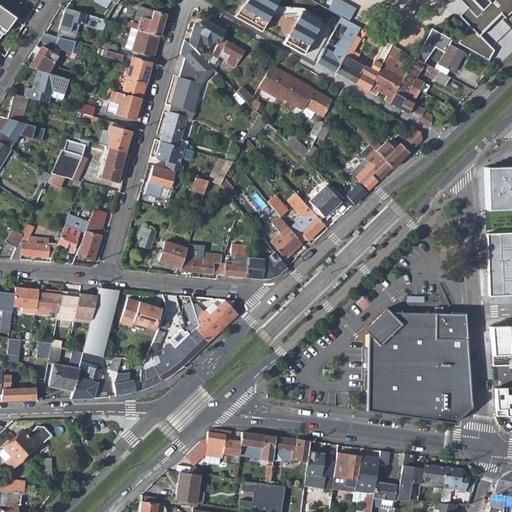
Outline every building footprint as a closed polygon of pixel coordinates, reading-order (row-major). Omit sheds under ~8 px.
[(270,0),(243,0),(241,3),(284,26),(292,11),(270,0)] [(511,0),(472,0),(465,9),(498,42),(511,27),(511,0)] [(303,36),(297,47),(319,59),(323,52),(337,25),(342,17),(317,3),(314,9),(334,20),(337,19),(328,33),(326,32),(324,35),(322,39),(307,30),(303,36)] [(0,5),(0,38),(17,17),(0,5)] [(65,7),(57,36),(74,41),(79,23),(103,30),(106,20),(65,7)] [(131,23),(130,28),(132,28),(159,37),(166,15),(144,9),(139,25),(131,23)] [(319,59),(317,62),(335,72),(354,36),(359,27),(342,17),(337,25),(345,30),(331,56),(323,52),(319,59)] [(194,24),(188,44),(200,55),(203,44),(208,46),(211,40),(218,44),(221,37),(224,31),(203,20),(194,24)] [(305,24),(300,35),(303,36),(307,30),(322,39),(324,35),(305,24)] [(132,28),(127,46),(133,47),(132,51),(153,58),(159,37),(132,28)] [(288,29),(280,42),(290,47),(297,34),(288,29)] [(432,29),(427,39),(436,44),(441,34),(432,29)] [(44,32),(39,40),(56,44),(79,54),(84,44),(74,41),(57,36),(44,32)] [(373,34),(369,42),(376,46),(380,38),(373,34)] [(354,36),(335,72),(368,91),(371,84),(383,63),(384,61),(393,45),(386,41),(370,69),(363,65),(365,61),(356,56),(358,54),(353,51),(359,39),(354,36)] [(218,44),(208,61),(214,64),(219,55),(226,59),(226,62),(234,66),(243,50),(221,37),(218,44)] [(186,57),(171,106),(189,112),(193,114),(199,88),(216,71),(200,55),(188,44),(184,40),(181,52),(186,57)] [(35,55),(28,67),(37,70),(45,72),(56,54),(52,52),(54,49),(44,43),(43,46),(41,45),(39,49),(35,55)] [(54,49),(52,52),(56,54),(60,47),(56,45),(54,49)] [(105,45),(103,50),(105,51),(116,54),(117,49),(105,45)] [(384,61),(383,63),(405,75),(406,73),(391,65),(395,59),(396,60),(402,50),(393,45),(384,61)] [(35,46),(31,53),(35,55),(39,49),(35,46)] [(105,51),(104,56),(121,61),(123,56),(116,54),(105,51)] [(405,75),(402,80),(420,90),(424,82),(416,78),(422,66),(424,63),(414,57),(406,73),(405,75)] [(131,58),(122,92),(142,97),(151,64),(131,58)] [(371,84),(368,91),(374,94),(377,88),(387,94),(393,97),(402,80),(405,75),(383,63),(371,84)] [(424,63),(422,66),(430,71),(432,67),(424,63)] [(264,78),(259,86),(284,101),(285,99),(304,110),(315,90),(270,65),(264,78)] [(430,71),(429,72),(443,80),(444,78),(446,75),(432,67),(430,71)] [(50,69),(49,73),(68,79),(69,74),(60,72),(59,73),(56,73),(57,70),(50,69)] [(27,86),(24,96),(48,102),(52,89),(64,93),(68,79),(49,73),(45,72),(37,70),(34,80),(36,81),(34,88),(31,88),(27,86)] [(393,97),(390,103),(430,126),(432,119),(421,114),(424,109),(404,99),(407,92),(416,97),(420,90),(402,80),(393,97)] [(424,82),(420,90),(425,93),(429,85),(424,82)] [(241,87),(237,91),(246,101),(251,97),(241,87)] [(304,110),(303,111),(309,115),(312,110),(323,116),(332,99),(315,90),(304,110)] [(111,91),(108,102),(110,103),(118,105),(116,114),(115,115),(135,121),(141,99),(111,91)] [(387,94),(384,100),(390,103),(393,97),(387,94)] [(14,95),(11,106),(22,109),(25,98),(14,95)] [(253,97),(249,104),(256,110),(260,102),(253,97)] [(110,103),(108,112),(116,114),(118,105),(110,103)] [(80,104),(78,113),(83,114),(90,116),(93,108),(80,104)] [(447,105),(439,113),(442,116),(444,118),(453,109),(447,105)] [(11,106),(9,117),(19,120),(22,109),(11,106)] [(170,106),(170,108),(195,115),(193,114),(189,112),(171,106),(170,106)] [(334,107),(328,116),(333,119),(338,111),(334,107)] [(170,108),(170,109),(193,119),(195,115),(170,108)] [(170,109),(160,142),(184,149),(186,150),(188,142),(179,140),(183,128),(185,121),(191,122),(192,123),(193,119),(170,109)] [(0,114),(0,143),(1,144),(9,117),(0,114)] [(83,114),(81,119),(95,123),(97,118),(90,116),(83,114)] [(260,114),(248,134),(250,136),(267,122),(260,114)] [(319,120),(311,134),(317,137),(325,123),(319,120)] [(108,127),(106,132),(110,133),(106,147),(109,147),(126,153),(131,133),(108,127)] [(418,130),(406,142),(412,148),(416,145),(422,139),(422,132),(418,130)] [(363,132),(360,135),(385,161),(392,168),(408,152),(402,146),(399,143),(392,150),(386,144),(385,142),(380,146),(374,140),(373,142),(363,132)] [(77,133),(76,137),(90,142),(91,137),(77,133)] [(291,133),(287,141),(304,158),(309,150),(291,133)] [(393,137),(386,144),(392,150),(399,143),(393,137)] [(59,149),(53,161),(74,167),(78,155),(82,156),(85,145),(63,139),(59,149)] [(160,142),(155,159),(166,162),(164,169),(177,173),(179,166),(184,149),(160,142)] [(406,142),(402,146),(408,152),(412,148),(406,142)] [(0,166),(11,150),(1,144),(0,143),(0,166)] [(109,147),(100,179),(116,184),(126,153),(109,147)] [(74,167),(71,178),(75,179),(82,156),(78,155),(74,167)] [(225,155),(224,161),(231,163),(234,157),(225,155)] [(220,160),(207,182),(219,185),(223,177),(231,163),(224,161),(220,160)] [(355,162),(349,168),(368,190),(378,181),(371,175),(375,171),(365,160),(358,166),(355,162)] [(53,161),(49,171),(62,175),(71,178),(74,167),(53,161)] [(385,161),(375,171),(381,178),(392,168),(385,161)] [(511,163),(486,164),(487,210),(511,209),(511,163)] [(153,166),(145,195),(159,199),(163,186),(170,189),(173,177),(175,178),(177,173),(164,169),(153,166)] [(47,174),(44,182),(58,188),(62,175),(49,171),(47,174)] [(318,171),(313,176),(318,181),(323,177),(318,171)] [(189,176),(188,181),(193,182),(191,189),(203,193),(207,182),(189,176)] [(223,177),(219,185),(222,190),(228,184),(223,177)] [(354,188),(346,196),(353,204),(366,193),(355,181),(351,184),(354,188)] [(228,184),(222,190),(231,200),(237,195),(228,184)] [(325,185),(305,203),(319,219),(321,217),(324,220),(340,206),(338,203),(341,200),(325,185)] [(296,193),(287,200),(302,217),(289,229),(301,242),(305,238),(306,240),(324,224),(319,219),(305,203),(296,193)] [(271,195),(264,201),(277,215),(277,216),(285,209),(271,195)] [(70,208),(56,244),(73,251),(80,232),(78,231),(70,228),(71,225),(77,210),(75,209),(77,206),(72,204),(70,208)] [(86,230),(77,255),(94,260),(101,236),(99,235),(106,214),(94,209),(91,218),(88,226),(86,230)] [(84,215),(79,228),(86,230),(88,226),(91,218),(84,215)] [(277,215),(269,222),(278,232),(269,241),(283,258),(301,242),(289,229),(277,216),(277,215)] [(15,246),(9,258),(19,259),(20,254),(51,257),(56,244),(47,243),(47,245),(25,243),(28,236),(32,226),(25,223),(20,234),(15,246)] [(9,227),(2,239),(15,246),(20,234),(9,227)] [(141,227),(138,237),(142,238),(140,245),(150,248),(152,241),(154,242),(157,231),(141,227)] [(351,235),(353,238),(360,232),(357,229),(351,235)] [(511,232),(489,233),(490,294),(511,293),(511,232)] [(28,236),(25,243),(47,245),(47,243),(48,238),(28,236)] [(165,240),(159,260),(180,267),(182,260),(186,246),(165,240)] [(367,251),(369,254),(376,248),(373,245),(367,251)] [(247,256),(245,277),(262,279),(269,278),(276,276),(286,267),(273,252),(263,257),(247,256)] [(180,267),(179,271),(217,274),(220,262),(214,262),(214,254),(202,253),(202,256),(192,255),(191,260),(182,260),(180,267)] [(220,262),(217,274),(245,277),(247,256),(232,254),(231,262),(220,261),(220,262)] [(332,259),(329,256),(322,263),(315,269),(318,272),(332,259)] [(330,286),(333,289),(340,282),(347,276),(344,273),(330,286)] [(13,293),(12,306),(22,307),(22,311),(35,312),(37,294),(30,292),(31,288),(14,286),(13,292),(13,293)] [(85,339),(82,352),(98,356),(101,356),(120,290),(99,288),(85,339)] [(0,308),(3,309),(0,329),(9,330),(12,306),(13,293),(13,292),(0,290),(0,308)] [(35,312),(35,314),(49,315),(49,312),(58,313),(62,291),(53,290),(52,293),(46,293),(46,295),(37,294),(35,312)] [(58,313),(52,340),(68,342),(77,294),(62,291),(58,313)] [(286,298),(289,300),(295,294),(293,292),(286,298)] [(126,297),(119,316),(130,320),(129,321),(155,330),(162,309),(126,297)] [(202,314),(196,320),(200,332),(208,342),(238,314),(230,305),(234,300),(226,300),(206,318),(202,314)] [(302,314),(304,317),(311,310),(309,308),(302,314)] [(367,333),(389,311),(386,308),(364,330),(367,333)] [(187,328),(186,331),(192,337),(201,348),(208,342),(200,332),(196,320),(194,311),(189,312),(192,324),(187,328)] [(465,312),(389,311),(367,333),(368,411),(454,422),(471,405),(465,312)] [(119,316),(117,321),(128,325),(129,321),(130,320),(119,316)] [(511,325),(489,326),(491,365),(511,364),(511,325)] [(186,331),(182,335),(187,342),(192,337),(186,331)] [(0,335),(0,342),(8,343),(8,337),(0,335)] [(8,343),(7,354),(19,355),(21,339),(8,337),(8,343)] [(49,359),(48,363),(52,364),(48,386),(72,391),(82,352),(85,339),(78,337),(77,341),(74,341),(68,367),(58,365),(61,347),(67,347),(68,342),(52,340),(52,343),(51,345),(49,359)] [(163,362),(157,365),(159,369),(163,379),(182,366),(201,348),(192,337),(187,342),(176,351),(178,355),(173,358),(174,360),(164,365),(163,362)] [(151,341),(147,350),(158,354),(162,342),(152,338),(151,341)] [(144,339),(136,364),(142,365),(143,364),(147,350),(151,341),(144,339)] [(38,341),(36,357),(49,359),(51,345),(52,343),(38,341)] [(147,350),(143,364),(156,363),(155,360),(158,354),(147,350)] [(72,391),(70,399),(104,398),(105,391),(103,390),(103,386),(98,385),(100,372),(95,370),(98,356),(82,352),(72,391)] [(7,354),(6,360),(18,362),(19,355),(7,354)] [(139,379),(138,391),(163,379),(159,369),(139,379)] [(4,375),(1,401),(35,400),(35,387),(9,388),(10,375),(4,375)] [(114,376),(112,384),(115,397),(129,394),(130,382),(126,382),(126,377),(114,376)] [(511,386),(493,387),(495,415),(511,414),(511,386)] [(21,431),(12,439),(26,453),(40,441),(34,435),(32,436),(29,439),(25,436),(21,431)] [(239,456),(241,444),(241,442),(224,440),(225,434),(207,432),(206,439),(199,442),(183,457),(192,466),(204,455),(221,458),(222,454),(239,456)] [(273,458),(275,437),(242,433),(241,442),(241,444),(262,447),(261,459),(263,460),(263,465),(272,466),(273,458)] [(282,450),(295,452),(296,440),(275,437),(273,458),(281,459),(282,450)] [(12,439),(2,448),(10,456),(4,462),(10,468),(26,453),(12,439)] [(0,449),(0,457),(4,462),(10,456),(2,448),(0,449)] [(388,452),(378,451),(377,458),(376,463),(386,465),(388,452)] [(331,493),(334,473),(336,461),(323,460),(323,454),(308,452),(303,487),(322,490),(322,492),(331,493)] [(354,485),(358,455),(348,453),(347,458),(345,474),(344,483),(354,485)] [(417,501),(419,486),(420,476),(410,475),(413,455),(403,454),(395,500),(417,501)] [(368,511),(371,497),(373,481),(376,463),(377,458),(358,455),(354,485),(353,490),(366,492),(362,511),(368,511)] [(345,474),(347,458),(336,457),(336,461),(334,473),(345,474)] [(442,487),(444,467),(422,464),(420,476),(419,486),(428,487),(428,486),(441,488),(442,487)] [(462,470),(444,467),(442,487),(457,489),(457,491),(464,492),(466,477),(462,470)] [(511,467),(496,478),(492,492),(511,494),(511,467)] [(178,471),(174,499),(195,502),(199,473),(178,471)] [(394,484),(373,481),(371,497),(392,500),(394,484)] [(0,482),(0,491),(10,493),(11,484),(0,482)] [(442,488),(440,503),(447,504),(449,488),(442,487),(442,488)] [(0,511),(14,511),(16,504),(19,505),(21,494),(10,493),(0,491),(0,511)] [(511,494),(492,492),(490,502),(511,505),(511,494)] [(140,495),(140,501),(156,504),(157,497),(140,495)] [(140,501),(138,511),(164,511),(165,511),(163,507),(159,505),(156,504),(140,501)] [(453,511),(456,504),(447,504),(440,503),(435,503),(433,509),(438,510),(437,511),(453,511)]
